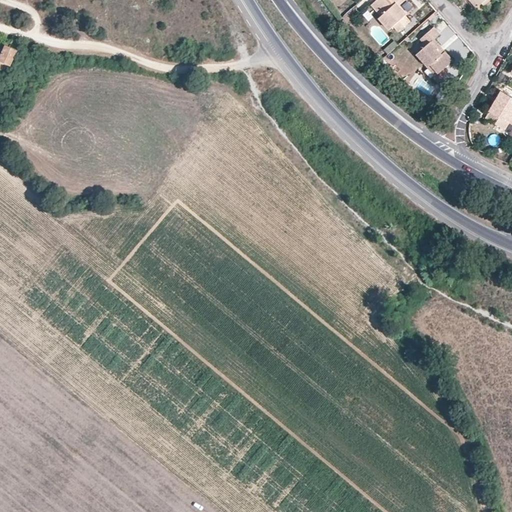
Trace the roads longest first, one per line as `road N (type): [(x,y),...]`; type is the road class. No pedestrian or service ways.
road 1 (track): [(52,44),(89,44),(157,69),(220,68),(282,51)]
road 2 (primary): [(249,0),(282,51),(349,115)]
